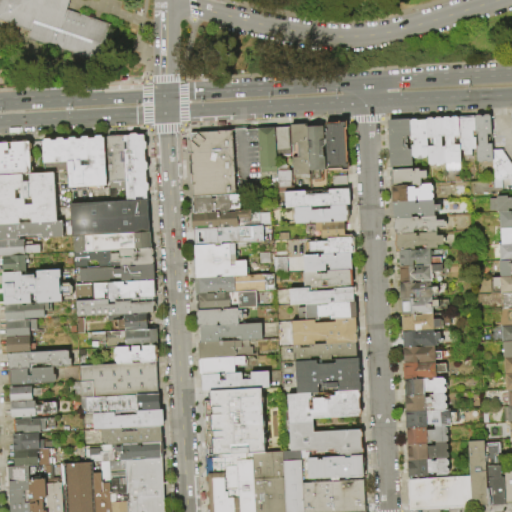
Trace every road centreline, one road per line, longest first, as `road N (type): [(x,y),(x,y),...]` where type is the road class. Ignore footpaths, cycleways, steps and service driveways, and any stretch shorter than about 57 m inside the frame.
road 1 (residential): [(365,103),(387,511)]
road 2 (residential): [(186,511),(165,114)]
road 3 (residential): [(497,0),(346,38),(166,2)]
road 4 (primary): [(165,114),(365,103)]
road 5 (primary): [(363,82),(164,93)]
road 6 (primary): [(0,123),(165,114)]
road 7 (primary): [(164,93),(0,102)]
road 8 (primary): [(511,71),(363,82)]
road 9 (primary): [(365,103),(503,97)]
